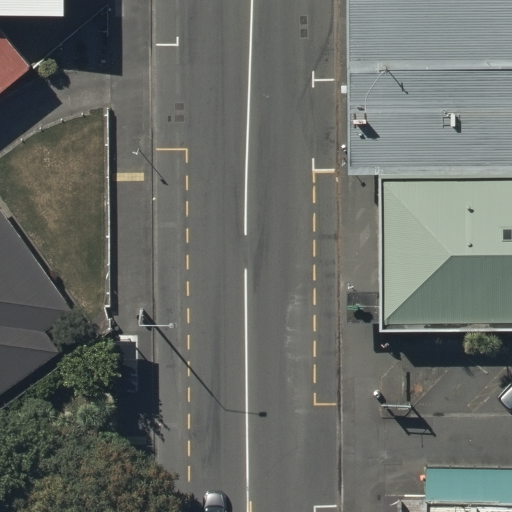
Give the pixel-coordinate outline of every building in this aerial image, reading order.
[(0,0),(0,22),(71,22),(70,0),(0,0)] [(511,0),(372,0),(372,146),(511,146),(511,0)] [(0,91),(27,70),(0,38),(0,91)] [(511,146),(372,146),(373,302),(511,301),(511,146)] [(71,318),(0,217),(0,403),(62,360),(45,336),(71,318)] [(511,511),(511,482),(421,480),(422,511),(511,511)]
